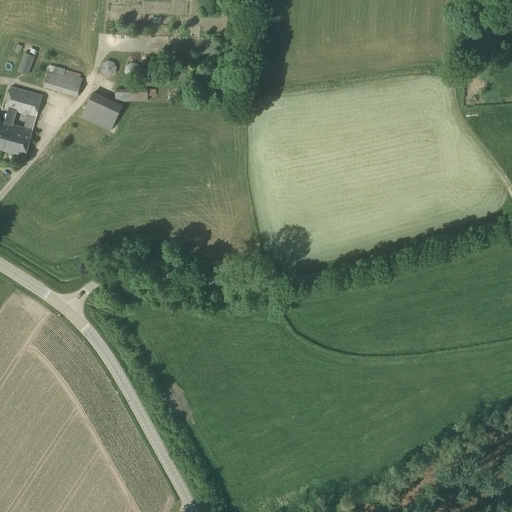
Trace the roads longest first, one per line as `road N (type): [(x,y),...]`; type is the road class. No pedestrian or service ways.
road 1 (unclassified): [(68,311),(118,278),(306,281),(511,223)]
road 2 (tertiary): [(194,511),(102,350),(68,311)]
